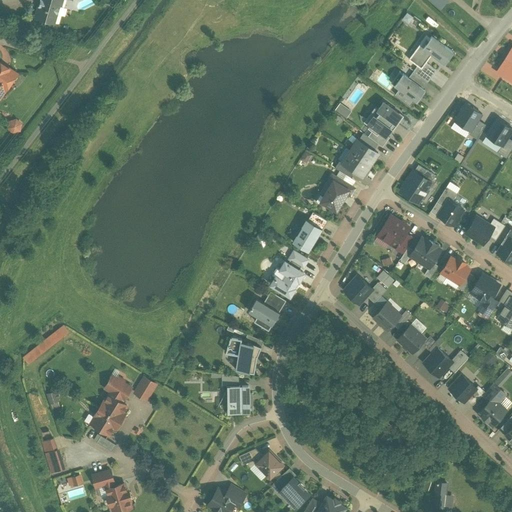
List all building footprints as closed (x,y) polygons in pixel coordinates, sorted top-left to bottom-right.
[(64,0),(39,0),(33,20),(57,26),(64,0)] [(424,0),(425,0),(441,10),(447,0),(424,0)] [(430,38),(422,50),(443,65),(451,53),(430,38)] [(511,49),(496,75),(511,84),(511,49)] [(0,97),(2,99),(19,73),(0,61),(0,97)] [(423,91),(401,75),(392,87),(414,103),(423,91)] [(383,100),(369,119),(387,133),(402,113),(383,100)] [(339,102),(334,110),(345,118),(350,111),(339,102)] [(482,113),(466,103),(455,118),(471,129),(477,120),(482,113)] [(14,135),(23,124),(14,116),(4,127),(14,135)] [(511,130),(511,129),(497,119),(486,135),(502,146),(508,137),(511,130)] [(486,126),(477,120),(471,129),(467,135),(476,140),(486,126)] [(511,148),(511,139),(508,137),(502,146),(498,151),(506,157),(511,148)] [(349,150),(372,166),(379,155),(356,139),(349,150)] [(372,166),(349,150),(341,161),(364,177),(372,166)] [(414,169),(401,191),(418,201),(432,180),(414,169)] [(450,181),(460,187),(467,177),(456,170),(450,181)] [(317,202),(337,213),(352,187),(332,176),(317,202)] [(437,202),(443,206),(448,199),(452,202),(457,194),(446,187),(437,202)] [(443,206),(438,215),(454,225),(455,224),(458,223),(460,219),(460,216),(464,210),(452,202),(448,199),(443,206)] [(306,220),(321,229),(326,221),(311,212),(306,220)] [(396,247),(397,247),(406,233),(409,227),(391,215),(378,235),(396,247)] [(476,216),(466,233),(483,244),(489,236),(494,228),(490,225),(476,216)] [(494,218),(490,225),(494,228),(489,236),(496,240),(505,225),(494,218)] [(321,230),(305,220),(291,242),(308,252),(321,230)] [(496,240),(503,244),(507,238),(510,240),(511,237),(511,228),(506,225),(505,225),(496,240)] [(252,242),(262,248),(268,238),(258,232),(252,242)] [(396,247),(395,248),(404,253),(408,247),(414,238),(406,233),(397,247),(396,247)] [(411,256),(419,262),(432,242),(427,238),(426,240),(422,237),(413,250),(410,255),(411,256)] [(503,244),(497,253),(511,262),(511,240),(510,240),(507,238),(503,244)] [(432,242),(419,262),(429,268),(433,262),(441,250),(436,247),(437,245),(432,242)] [(410,255),(413,250),(408,247),(404,253),(403,254),(409,258),(411,256),(410,255)] [(263,287),(289,302),(306,274),(301,271),(307,260),(292,251),(286,259),(282,256),(263,287)] [(409,258),(403,254),(400,259),(406,263),(409,258)] [(451,257),(441,272),(448,276),(448,278),(451,280),(454,280),(460,284),(468,272),(469,269),(463,265),(465,263),(459,258),(457,261),(451,257)] [(429,268),(428,269),(433,273),(438,266),(433,262),(429,268)] [(433,273),(428,269),(424,275),(430,278),(433,273)] [(460,284),(457,287),(464,291),(474,276),(468,272),(460,284)] [(482,274),(471,292),(485,301),(488,303),(492,298),(500,285),(482,274)] [(358,275),(344,290),(359,304),(366,296),(373,289),(372,288),(358,275)] [(378,282),(372,288),(373,289),(366,296),(374,303),(386,289),(378,282)] [(497,304),(503,308),(511,297),(511,292),(507,290),(499,302),(497,304)] [(264,301),(273,307),(278,299),(269,293),(264,301)] [(503,308),(498,317),(511,325),(511,297),(503,308)] [(499,302),(492,298),(488,303),(485,301),(479,310),(490,317),(497,304),(499,302)] [(277,314),(255,300),(247,313),(270,326),(277,314)] [(374,317),(388,329),(402,315),(388,302),(374,317)] [(445,311),(449,305),(443,302),(439,308),(445,311)] [(27,363),(69,331),(63,324),(21,356),(27,363)] [(399,339),(413,352),(427,337),(413,324),(399,339)] [(438,337),(435,341),(429,336),(422,344),(429,350),(420,361),(422,363),(442,339),(438,337)] [(261,346),(238,342),(232,373),(257,374),(261,346)] [(438,348),(424,363),(439,376),(448,366),(452,361),(438,348)] [(460,351),(452,361),(448,366),(455,372),(468,359),(460,351)] [(489,352),(482,359),(490,366),(497,359),(489,352)] [(113,392),(124,399),(131,386),(124,382),(125,380),(118,376),(118,378),(113,375),(106,388),(113,392)] [(461,375),(449,388),(464,402),(467,399),(476,388),(461,375)] [(156,384),(145,377),(135,392),(147,399),(156,384)] [(483,395),(490,401),(493,398),(496,401),(499,398),(500,399),(505,393),(493,383),(485,392),(483,395)] [(478,385),(476,388),(467,399),(473,405),(483,395),(485,392),(478,385)] [(248,386),(226,386),(226,413),(248,413),(248,386)] [(50,408),(59,406),(56,390),(47,391),(50,408)] [(124,399),(113,392),(106,402),(104,400),(95,415),(97,417),(93,424),(109,434),(114,426),(116,428),(125,414),(123,412),(127,405),(122,402),(124,399)] [(490,401),(479,412),(492,425),(506,410),(496,401),(493,398),(490,401)] [(511,415),(501,428),(507,434),(511,427),(511,415)] [(101,435),(97,442),(112,451),(116,444),(101,435)] [(51,440),(41,443),(50,474),(64,470),(57,448),(53,449),(51,440)] [(284,464),(269,449),(261,457),(255,463),(270,478),(284,464)] [(255,463),(261,457),(254,450),(239,457),(242,465),(252,460),(255,463)] [(106,488),(114,486),(110,470),(90,476),(94,488),(105,485),(106,488)] [(67,484),(58,485),(60,502),(70,501),(69,496),(72,496),(71,490),(82,489),(80,474),(67,476),(67,484)] [(67,483),(66,475),(55,477),(56,484),(67,483)] [(309,494),(293,476),(279,489),(295,507),(309,494)] [(448,482),(433,480),(430,504),(445,506),(448,482)] [(106,488),(105,488),(111,511),(123,511),(132,510),(124,483),(114,486),(106,488)] [(224,495),(216,490),(206,508),(213,511),(227,511),(231,506),(236,508),(244,495),(229,487),(224,495)] [(342,511),(345,508),(325,496),(320,504),(315,511),(342,511)] [(315,511),(320,504),(313,500),(305,511),(315,511)]
